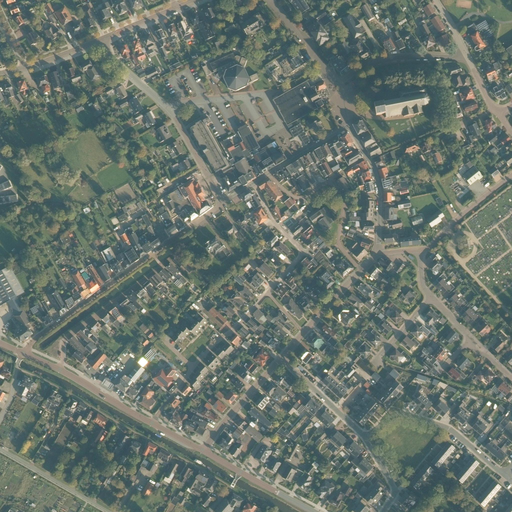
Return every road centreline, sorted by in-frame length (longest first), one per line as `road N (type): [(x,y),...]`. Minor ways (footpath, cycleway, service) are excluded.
road 1 (residential): [(504,475),(447,427),(408,413),(390,416),(365,437)]
road 2 (residential): [(58,369),(69,334),(161,266),(152,254)]
road 3 (residential): [(23,353),(152,254)]
road 4 (residential): [(254,183),(301,249),(267,292)]
road 5 (unclassified): [(338,81),(386,59),(467,57)]
road 6 (secondary): [(313,511),(201,451)]
road 7 (residential): [(108,511),(0,449)]
road 8 (residential): [(201,451),(280,358)]
road 9 (residential): [(419,250),(511,174)]
